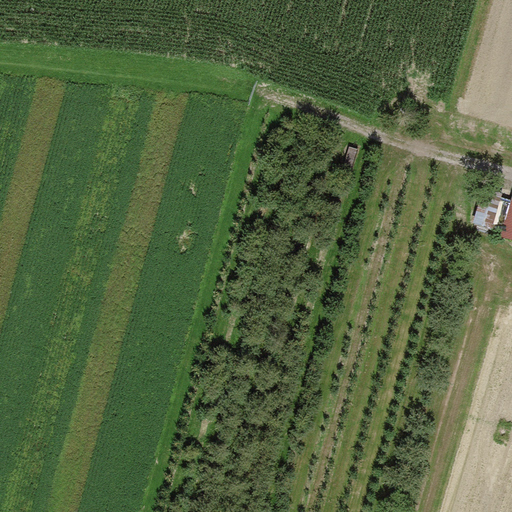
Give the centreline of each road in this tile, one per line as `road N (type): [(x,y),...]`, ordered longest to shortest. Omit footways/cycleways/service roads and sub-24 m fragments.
road 1 (track): [(227,77),(381,139),(511,179)]
road 2 (track): [(227,77),(0,65)]
